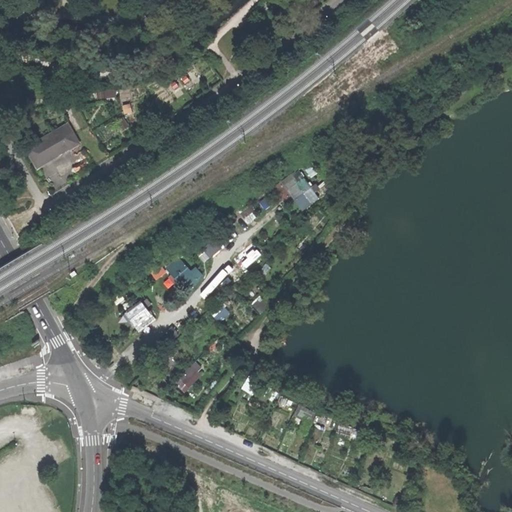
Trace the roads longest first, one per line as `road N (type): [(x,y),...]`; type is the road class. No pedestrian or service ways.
road 1 (residential): [(80,389),(373,511)]
road 2 (residential): [(80,389),(0,240)]
road 3 (residential): [(80,389),(91,427),(90,511)]
